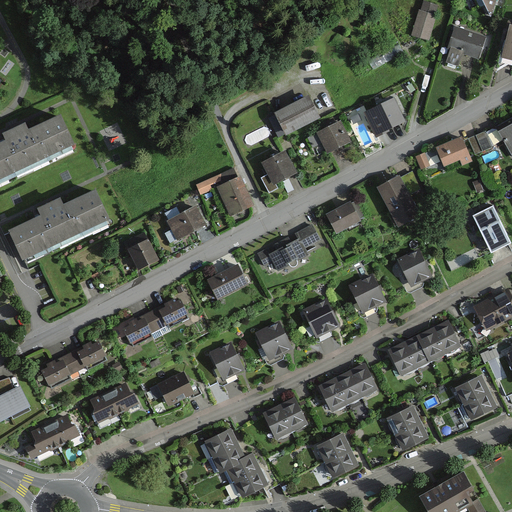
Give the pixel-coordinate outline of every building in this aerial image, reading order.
[(476,0),(479,5),(481,5),(486,14),(491,16),(496,0),(476,0)] [(428,40),(436,14),(435,13),(437,5),(423,1),(421,10),(420,9),(412,36),(428,40)] [(511,23),(503,58),(511,60),(511,23)] [(459,66),(463,54),(479,59),(487,36),(456,26),(444,61),(459,66)] [(278,136),(285,132),(286,134),(320,117),(309,94),(274,111),(276,115),(269,119),(278,136)] [(407,121),(396,97),(365,111),(377,135),(407,121)] [(0,178),(74,143),(60,114),(29,129),(25,122),(1,133),(5,141),(0,142),(0,178)] [(511,154),(511,117),(496,127),(511,154)] [(317,132),(317,133),(309,137),(314,148),(323,144),(328,153),(352,140),(342,119),(317,132)] [(472,159),(462,136),(437,146),(444,164),(459,158),(462,164),(472,159)] [(278,187),(276,184),(297,172),(286,150),(262,162),(269,174),(262,178),(270,192),(278,187)] [(416,154),(422,167),(430,163),(425,150),(416,154)] [(222,174),(221,184),(217,186),(231,216),(254,205),(239,175),(238,175),(234,167),(222,174)] [(412,171),(402,177),(401,174),(378,186),(398,224),(420,212),(411,194),(421,189),(412,171)] [(22,260),(110,219),(96,190),(64,205),(61,198),(37,209),(40,216),(8,231),(22,260)] [(363,221),(352,201),(327,215),(337,234),(363,221)] [(207,225),(197,205),(167,221),(177,240),(207,225)] [(491,256),(511,246),(493,208),(473,218),(491,256)] [(267,247),(257,253),(265,266),(273,262),(278,271),(310,254),(308,250),(316,246),(314,242),(320,239),(312,224),(296,233),(300,241),(293,245),(289,236),(274,243),(279,252),(272,256),(267,247)] [(138,269),(158,259),(144,233),(124,243),(138,269)] [(419,248),(397,259),(411,287),(433,276),(419,248)] [(219,300),(247,286),(237,268),(209,282),(219,300)] [(373,274),(349,286),(362,313),(387,301),(373,274)] [(511,319),(511,296),(508,289),(473,308),(486,333),(511,319)] [(151,312),(159,328),(167,324),(169,327),(189,317),(179,298),(174,301),(174,300),(151,312)] [(327,298),(302,310),(316,338),(341,326),(327,298)] [(159,328),(151,312),(127,324),(128,325),(123,328),(132,346),(153,336),(151,332),(159,328)] [(293,348),(279,321),(256,332),(269,360),(293,348)] [(445,354),(459,347),(448,324),(434,331),(445,354)] [(431,361),(445,354),(434,331),(420,338),(431,361)] [(417,368),(431,361),(420,338),(405,345),(417,368)] [(232,341),(209,352),(223,381),(246,369),(232,341)] [(93,343),(70,355),(78,371),(86,367),(88,370),(108,360),(98,342),(93,344),(93,343)] [(402,375),(417,368),(405,345),(391,352),(402,375)] [(497,347),(482,351),(485,360),(500,355),(497,347)] [(78,371),(70,355),(46,367),(47,368),(42,371),(51,390),(72,379),(70,375),(78,371)] [(361,398),(376,391),(365,368),(350,375),(361,398)] [(155,399),(163,396),(168,407),(195,393),(184,371),(150,388),(155,399)] [(347,405),(361,398),(350,375),(336,382),(347,405)] [(488,394),(481,380),(459,391),(466,405),(488,394)] [(332,412),(347,405),(336,382),(321,389),(332,412)] [(126,384),(108,394),(118,414),(139,403),(134,393),(129,391),(126,384)] [(0,423),(30,409),(19,388),(0,397),(0,423)] [(118,414),(108,394),(92,402),(94,406),(93,414),(97,424),(118,414)] [(495,408),(488,394),(466,405),(473,419),(495,408)] [(291,431),(305,424),(294,402),(280,409),(291,431)] [(276,438),(291,431),(280,409),(265,416),(276,438)] [(419,425),(413,411),(390,421),(397,436),(419,425)] [(48,424),(60,446),(70,441),(71,439),(79,435),(74,424),(70,423),(66,415),(48,424)] [(60,446),(48,424),(32,432),(35,439),(34,443),(25,448),(31,459),(49,450),(49,452),(60,446)] [(426,439),(419,425),(397,436),(404,450),(426,439)] [(215,459),(238,447),(231,433),(208,444),(215,459)] [(350,452),(343,438),(320,449),(327,463),(350,452)] [(245,460),(238,447),(215,459),(222,474),(230,470),(239,465),(238,463),(245,460)] [(357,466),(350,452),(327,463),(334,477),(357,466)] [(230,470),(236,483),(259,471),(252,457),(245,460),(238,463),(239,465),(230,470)] [(463,470),(441,483),(439,479),(433,483),(435,486),(418,496),(427,511),(456,511),(474,503),(468,492),(474,489),(463,470)] [(259,471),(236,483),(243,496),(266,485),(259,471)]
